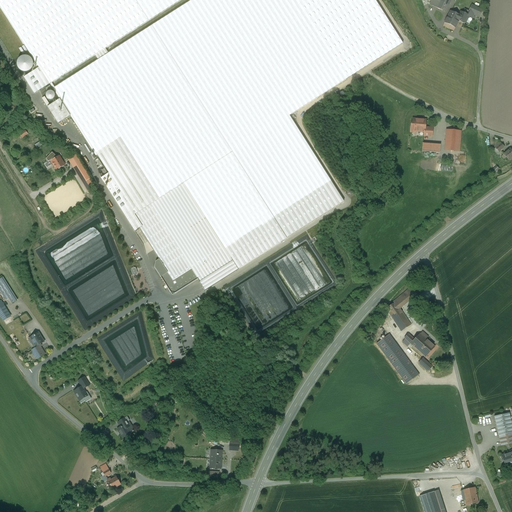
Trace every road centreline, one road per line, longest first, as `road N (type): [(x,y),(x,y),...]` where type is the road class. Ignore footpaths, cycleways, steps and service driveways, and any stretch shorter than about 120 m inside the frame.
road 1 (secondary): [(256,483),(331,351),(421,254)]
road 2 (unclassified): [(511,139),(394,94),(356,64),(313,0)]
road 3 (unclassified): [(484,475),(421,254)]
road 4 (unclassified): [(484,475),(256,483)]
road 5 (unclassified): [(0,339),(67,417),(144,481)]
